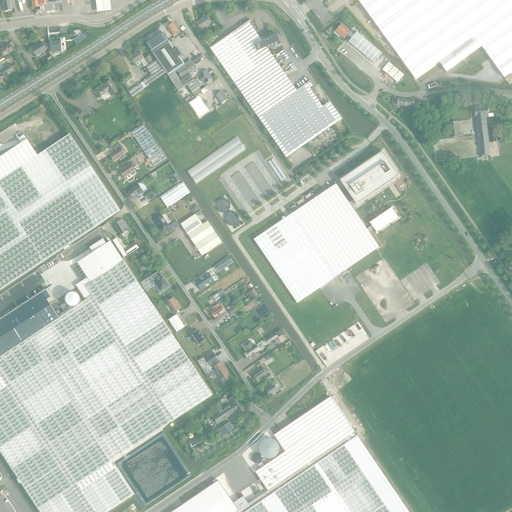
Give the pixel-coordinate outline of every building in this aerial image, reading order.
[(2,0),(2,1),(2,2),(2,5),(3,6),(4,12),(11,10),(9,0),(2,0)] [(109,0),(95,0),(96,5),(97,12),(110,10),(110,3),(109,0)] [(511,0),(358,0),(416,79),(439,62),(474,36),(482,46),(505,77),(511,71),(511,0)] [(201,29),(210,23),(206,16),(202,18),(203,19),(197,23),(201,29)] [(251,19),(210,48),(234,82),(234,83),(246,100),(258,117),(274,140),(286,157),(308,142),(314,150),(318,156),(352,133),(348,128),(342,119),(339,115),(334,109),(330,102),(323,107),(307,84),(310,81),(288,96),(276,79),(287,72),(287,71),(284,74),(272,57),(275,55),(275,54),(272,57),(265,48),(256,52),(253,45),(263,40),(261,38),(263,37),(260,39),(248,22),(251,20),(251,19)] [(174,36),(176,35),(180,32),(176,26),(174,23),(171,25),(170,24),(169,25),(169,26),(168,27),(173,35),(174,36)] [(342,24),(337,30),(341,34),(347,40),(350,37),(352,39),(355,35),(353,33),(350,31),(342,24)] [(152,52),(168,41),(166,37),(167,37),(166,35),(165,35),(163,32),(146,43),(152,52)] [(352,39),(349,42),(374,62),(380,55),(382,53),(357,33),(355,35),(352,39)] [(263,40),(253,45),(256,52),(265,48),(280,41),(277,34),(263,40)] [(447,72),(482,46),(474,36),(439,62),(447,72)] [(50,39),(51,53),(61,52),(60,38),(50,39)] [(174,49),(169,41),(169,40),(168,41),(152,52),(156,59),(166,73),(168,76),(178,91),(184,88),(183,87),(178,79),(180,78),(176,72),(175,71),(185,64),(179,56),(181,54),(176,47),(174,49)] [(36,57),(46,50),(41,42),(30,48),(36,57)] [(0,48),(0,54),(1,54),(3,57),(13,50),(8,43),(0,48)] [(135,64),(144,57),(139,49),(136,51),(136,52),(130,56),(135,64)] [(166,73),(156,59),(146,67),(152,75),(144,80),(145,80),(129,91),(132,96),(148,85),(166,73)] [(0,73),(1,73),(4,78),(14,71),(10,64),(0,69),(0,62),(0,61),(0,73)] [(188,75),(195,70),(190,62),(176,72),(180,78),(178,79),(183,87),(185,86),(192,96),(199,91),(188,75)] [(397,83),(404,75),(389,62),(382,70),(397,83)] [(202,77),(200,78),(202,81),(204,80),(206,83),(207,85),(213,81),(211,79),(208,76),(210,75),(207,70),(200,74),(202,77)] [(111,96),(118,92),(110,80),(106,83),(97,90),(101,96),(108,91),(111,96)] [(225,101),(228,99),(226,95),(225,96),(222,91),(216,95),(222,103),(225,101)] [(188,103),(199,119),(211,111),(199,95),(188,103)] [(488,107),(475,108),(475,116),(476,116),(480,157),(490,155),(486,115),(488,115),(488,107)] [(451,138),(459,137),(457,121),(449,122),(451,138)] [(154,167),(166,158),(143,123),(131,132),(154,167)] [(0,289),(63,248),(63,249),(64,250),(69,247),(68,245),(119,211),(69,134),(37,155),(0,179),(0,289)] [(0,179),(37,155),(26,139),(23,135),(18,138),(20,143),(0,156),(0,179)] [(236,136),(188,171),(196,184),(246,149),(236,136)] [(120,143),(114,147),(116,150),(110,154),(114,160),(120,157),(121,158),(125,156),(124,154),(125,153),(122,149),(123,148),(120,143)] [(286,218),(254,239),(297,303),(379,247),(368,232),(367,229),(354,210),(349,202),(353,199),(357,205),(401,176),(383,151),(340,180),(346,188),(341,191),(336,184),(332,186),(324,188),(326,190),(289,216),(286,218)] [(134,171),(135,170),(134,168),(136,166),(134,162),(131,164),(131,163),(120,170),(125,177),(131,173),(132,175),(133,175),(135,173),(135,172),(134,171)] [(277,164),(275,166),(284,178),(286,177),(277,164)] [(284,180),(275,167),(273,169),(281,181),(284,180)] [(176,172),(171,175),(177,184),(181,181),(176,172)] [(183,182),(176,187),(161,197),(167,207),(176,202),(190,193),(183,182)] [(139,185),(135,187),(128,191),(129,192),(129,194),(130,195),(131,195),(133,198),(140,194),(140,193),(143,191),(139,185)] [(155,198),(153,194),(150,189),(143,193),(146,198),(149,197),(151,200),(155,198)] [(216,208),(217,210),(219,212),(222,213),(224,212),(227,211),(229,210),(230,207),(230,205),(230,203),(229,201),(227,199),(225,198),(222,197),(220,198),(218,199),(216,201),(215,203),(215,206),(216,208)] [(226,215),(225,217),(225,219),(225,221),(226,223),(228,224),(230,225),(232,225),(235,224),(236,223),(238,221),(238,219),(238,217),(237,215),(235,213),(234,212),(231,212),(229,212),(227,213),(226,215)] [(203,224),(202,224),(195,214),(181,224),(188,234),(202,256),(222,242),(208,221),(203,224)] [(162,229),(167,226),(171,232),(176,229),(180,226),(177,221),(169,226),(168,225),(162,215),(155,220),(158,224),(162,229)] [(121,234),(129,229),(125,224),(125,225),(121,219),(112,225),(114,228),(116,227),(121,234)] [(86,277),(74,285),(84,300),(92,296),(85,286),(121,262),(123,261),(109,240),(105,243),(102,238),(89,247),(92,252),(76,262),(86,277)] [(146,268),(152,264),(146,256),(144,258),(143,256),(140,258),(146,268)] [(229,256),(215,266),(219,271),(233,262),(229,256)] [(0,451),(40,511),(106,511),(132,495),(110,461),(211,395),(123,261),(121,262),(85,286),(92,296),(84,300),(58,318),(0,356),(0,451)] [(155,273),(147,278),(153,286),(155,285),(158,289),(157,289),(160,293),(168,288),(167,287),(169,286),(166,281),(165,279),(164,280),(161,275),(157,278),(156,277),(157,276),(155,273)] [(214,281),(208,273),(203,277),(203,278),(201,279),(201,280),(197,283),(201,290),(206,286),(204,284),(208,282),(209,284),(214,281)] [(146,291),(153,286),(147,278),(140,283),(146,291)] [(258,294),(254,288),(249,292),(253,298),(258,294)] [(218,293),(212,296),(216,301),(221,298),(226,295),(223,289),(218,293)] [(46,299),(41,292),(0,318),(0,356),(58,318),(49,304),(46,299)] [(173,297),(166,302),(170,307),(171,306),(173,310),(171,311),(174,316),(168,320),(176,332),(184,327),(174,312),(181,308),(177,302),(176,303),(176,302),(173,297)] [(237,310),(235,308),(231,301),(225,305),(230,312),(231,314),(237,310)] [(213,310),(211,312),(215,317),(217,315),(218,316),(221,314),(220,314),(224,311),(224,310),(221,305),(220,305),(219,304),(219,303),(218,304),(212,308),(213,310)] [(189,332),(190,334),(197,345),(204,340),(197,329),(194,332),(192,329),(189,332)] [(275,333),(267,339),(269,342),(278,337),(275,333)] [(250,341),(243,345),(247,351),(246,352),(249,356),(250,356),(251,357),(252,358),(259,354),(257,352),(260,350),(258,347),(256,344),(253,346),(250,341)] [(212,367),(217,364),(216,361),(218,360),(213,352),(203,358),(205,361),(209,366),(211,368),(212,367)] [(197,361),(206,374),(211,371),(202,357),(197,361)] [(219,362),(217,364),(212,367),(221,380),(223,383),(226,380),(225,378),(228,375),(219,362)] [(269,371),(265,365),(263,366),(261,363),(257,366),(259,368),(252,373),(253,374),(252,375),(254,377),(255,377),(257,380),(266,373),(269,371)] [(274,385),(266,391),(269,395),(277,389),(274,385)] [(240,413),(244,411),(234,395),(229,398),(233,404),(230,406),(229,404),(212,415),(217,423),(234,413),(234,414),(236,415),(238,414),(238,413),(239,412),(240,413)] [(219,480),(171,511),(241,511),(357,434),(333,396),(274,435),(285,452),(255,472),(268,489),(248,503),(243,495),(233,503),(219,480)] [(223,436),(234,429),(229,422),(218,429),(223,436)] [(411,511),(357,434),(241,511),(411,511)] [(193,448),(204,442),(200,435),(189,441),(193,448)]
